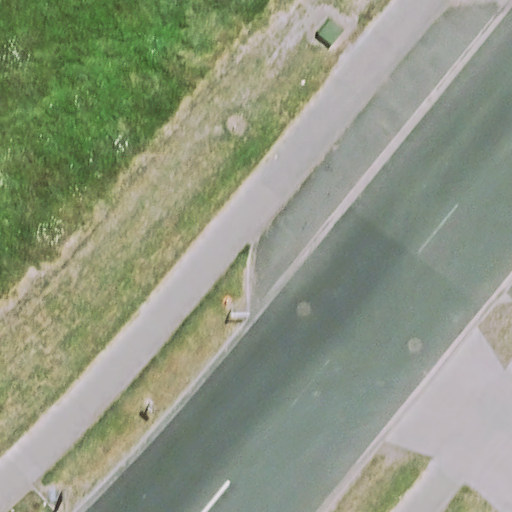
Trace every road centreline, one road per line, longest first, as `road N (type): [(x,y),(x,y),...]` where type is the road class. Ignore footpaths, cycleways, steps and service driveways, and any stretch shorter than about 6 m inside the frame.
road 1 (residential): [(351,329),(511,133)]
road 2 (residential): [(200,511),(351,329)]
road 3 (residential): [(511,464),(351,329)]
